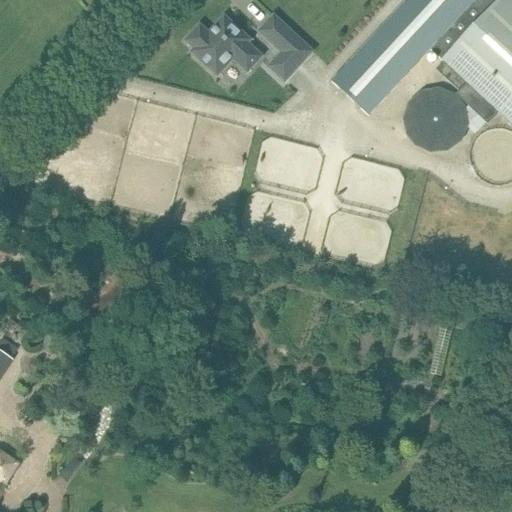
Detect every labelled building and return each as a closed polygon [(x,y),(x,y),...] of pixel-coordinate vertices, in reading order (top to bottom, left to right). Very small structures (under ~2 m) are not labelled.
[(499,113),(511,125),(511,0),(498,0),(492,6),(487,1),(485,0),(407,0),(392,18),(332,83),(369,117),(430,50),(444,64),(451,69),(443,77),(459,92),(456,95),(488,125),(499,113)] [(268,68),(285,83),(313,52),(273,16),(259,32),(282,53),(268,68)] [(250,41),(224,17),(209,34),(201,27),(199,28),(198,28),(185,41),(194,50),(191,53),(217,77),(233,60),(247,73),(262,57),(247,44),(250,41)] [(457,329),(466,332),(504,341),(507,328),(460,316),(457,329)] [(0,477),(5,481),(18,461),(0,448),(0,477)] [(450,459),(420,460),(421,480),(450,479),(450,459)]
